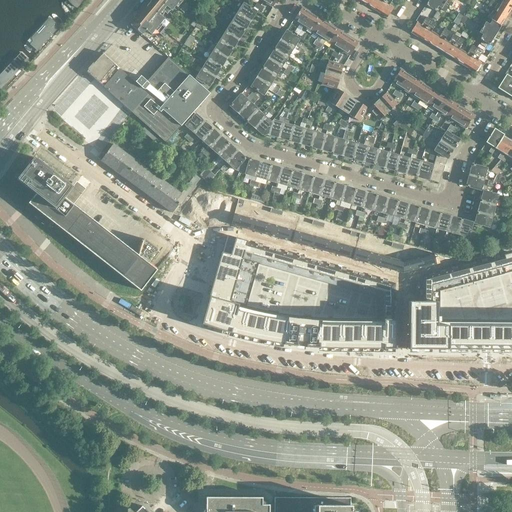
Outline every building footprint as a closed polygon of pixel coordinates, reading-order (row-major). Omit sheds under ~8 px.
[(65,0),(62,3),(72,11),(81,0),(65,0)] [(151,0),(151,1),(162,10),(168,15),(171,10),(179,0),(151,0)] [(372,0),(369,6),(378,12),(384,1),(385,0),(372,0)] [(385,0),(384,1),(378,12),(386,17),(387,17),(394,7),(389,4),(391,0),(385,0)] [(439,0),(428,0),(426,5),(435,11),(438,6),(445,11),(449,6),(439,0)] [(489,4),(488,5),(490,7),(505,16),(511,7),(501,1),(499,5),(495,3),(491,0),(489,4)] [(150,2),(131,25),(142,35),(146,30),(148,32),(151,34),(164,19),(159,14),(162,10),(151,1),(150,1),(150,2)] [(243,2),(236,13),(250,21),(256,11),(253,9),(243,2)] [(184,13),(189,7),(185,4),(180,10),(184,13)] [(485,10),(492,15),(490,19),(491,20),(492,20),(500,25),(505,16),(490,7),(488,5),(485,10)] [(311,13),(301,7),(293,21),(299,24),(294,32),(298,34),(300,31),(303,27),(311,13)] [(234,16),(230,22),(244,31),(250,21),(236,13),(229,8),(226,11),(234,16)] [(312,33),(320,19),(311,13),(303,27),(306,29),(312,33)] [(419,24),(416,23),(411,32),(420,38),(426,28),(431,20),(426,17),(421,24),(419,23),(419,24)] [(36,38),(30,45),(37,50),(58,27),(49,18),(34,34),(36,38)] [(320,19),(312,33),(318,36),(313,44),(316,46),(321,38),(330,25),(320,19)] [(426,28),(420,38),(429,43),(435,33),(431,31),(436,23),(431,20),(426,28)] [(481,20),(478,24),(495,35),(501,26),(500,25),(492,20),(491,20),(489,24),(485,22),(481,20)] [(238,40),(244,31),(230,22),(227,28),(218,23),(216,27),(238,40)] [(475,29),(475,30),(484,36),(481,40),(486,43),(489,44),(495,35),(478,24),(475,29)] [(330,25),(321,38),(316,46),(320,48),(325,41),(331,44),(339,31),(330,25)] [(159,33),(163,36),(168,30),(164,27),(159,33)] [(232,50),(238,40),(216,27),(214,30),(222,36),(218,41),(232,50)] [(435,33),(429,43),(438,49),(445,39),(449,32),(444,28),(440,36),(435,33)] [(286,31),(281,40),(294,48),(302,53),(304,50),(296,45),(300,38),(286,29),(285,30),(286,31)] [(348,37),(339,31),(331,44),(340,50),(348,37)] [(188,48),(194,38),(189,35),(183,44),(188,48)] [(449,42),(445,39),(438,49),(448,55),(454,45),(458,37),(455,35),(454,35),(449,42)] [(358,43),(348,37),(340,50),(347,55),(350,56),(358,43)] [(454,45),(448,55),(457,61),(463,50),(459,48),(464,40),(458,37),(454,45)] [(281,40),(275,49),(288,58),(291,52),(299,57),(302,53),(294,48),(281,40)] [(205,45),(213,51),(226,59),(232,50),(218,41),(215,46),(208,41),(205,45)] [(472,56),(466,66),(474,72),(475,72),(481,63),(479,61),(480,61),(477,59),(482,52),(485,47),(487,48),(489,45),(482,41),(472,56)] [(210,54),(207,60),(220,69),(226,59),(213,51),(205,45),(203,49),(210,54)] [(463,50),(457,61),(466,66),(472,56),(477,49),(472,46),(467,53),(463,50)] [(275,49),(269,59),(282,67),(286,69),(290,72),(292,68),(284,64),(288,58),(275,49)] [(20,53),(0,74),(0,89),(19,69),(18,68),(22,65),(23,65),(28,60),(20,53)] [(103,53),(87,72),(99,82),(130,111),(146,93),(141,88),(103,53)] [(146,93),(130,111),(132,113),(156,135),(165,143),(193,112),(209,94),(206,91),(168,57),(141,88),(146,93)] [(269,59),(263,68),(276,77),(282,67),(269,59)] [(196,60),(193,64),(214,78),(215,78),(216,76),(220,69),(207,60),(204,65),(196,60)] [(328,60),(325,73),(340,77),(343,67),(341,66),(342,64),(328,60)] [(190,68),(198,73),(195,79),(208,88),(214,78),(201,69),(193,64),(190,68)] [(273,82),(276,77),(263,68),(257,78),(270,87),(278,91),(280,87),(272,82),(273,82)] [(392,83),(394,85),(401,89),(409,76),(400,70),(392,83)] [(340,77),(325,73),(321,85),(336,90),(336,88),(340,77)] [(511,85),(511,77),(506,74),(497,88),(507,94),(511,85)] [(135,82),(141,87),(146,81),(140,76),(135,82)] [(409,76),(401,89),(411,95),(418,81),(416,79),(409,76)] [(257,78),(251,87),(253,88),(252,89),(264,96),(267,90),(279,97),(281,94),(278,91),(270,87),(257,78)] [(418,81),(411,95),(420,101),(428,87),(418,81)] [(428,87),(420,101),(429,106),(437,93),(428,87)] [(328,102),(339,108),(347,95),(337,89),(336,90),(328,102)] [(301,90),(297,98),(303,101),(305,97),(307,93),(301,90)] [(240,94),(230,106),(239,114),(255,95),(251,92),(248,96),(247,95),(245,97),(243,95),(242,96),(240,94)] [(386,93),(377,101),(388,112),(397,104),(388,93),(387,94),(386,93)] [(437,93),(429,106),(434,110),(429,118),(433,120),(436,116),(438,112),(446,99),(437,93)] [(255,95),(239,114),(247,121),(257,109),(258,108),(253,104),(258,98),(255,95)] [(347,95),(339,108),(349,115),(357,101),(347,95)] [(446,99),(438,112),(433,120),(437,123),(442,115),(447,118),(455,104),(446,99)] [(357,101),(349,115),(360,122),(367,109),(368,108),(357,101)] [(368,109),(367,109),(378,121),(388,112),(377,101),(368,109)] [(455,104),(447,118),(457,124),(464,110),(455,104)] [(257,109),(247,121),(255,128),(266,116),(272,110),(268,107),(265,110),(262,113),(257,109)] [(271,121),(268,134),(277,137),(281,122),(283,118),(288,111),(288,110),(284,109),(279,116),(280,117),(278,121),(273,119),(271,121)] [(266,116),(255,128),(263,135),(266,134),(268,134),(271,121),(269,119),(275,112),(272,110),(266,116)] [(464,110),(457,124),(465,129),(474,116),(464,110)] [(193,133),(203,121),(195,113),(184,125),(193,133)] [(305,119),(302,118),(300,127),(292,125),(287,140),(298,143),(302,128),(305,119)] [(309,130),(311,121),(305,119),(302,128),(298,143),(309,146),(313,131),(309,130)] [(203,121),(193,133),(201,140),(212,128),(203,121)] [(292,125),(287,124),(281,122),(277,137),(287,140),(292,125)] [(413,132),(403,123),(400,126),(409,136),(413,132)] [(313,131),(309,146),(320,149),(324,134),(327,125),(324,124),(321,133),(313,131)] [(156,135),(145,125),(141,129),(153,139),(156,135)] [(324,134),(320,149),(321,149),(330,152),(335,137),(330,135),(326,134),(327,131),(331,132),(332,127),(327,125),(324,134)] [(212,128),(201,140),(206,145),(200,153),(202,155),(209,148),(220,136),(212,128)] [(494,129),(486,142),(487,144),(492,146),(488,152),(492,154),(495,149),(503,135),(504,135),(494,129)] [(335,137),(330,152),(341,155),(345,140),(347,136),(348,131),(345,130),(342,139),(335,137)] [(446,130),(440,141),(453,149),(459,140),(457,138),(457,137),(446,130)] [(511,140),(503,135),(495,149),(500,153),(497,158),(501,160),(511,141),(511,140)] [(220,136),(209,148),(210,148),(218,155),(229,143),(220,136)] [(356,143),(352,158),(363,161),(367,146),(368,142),(369,137),(366,136),(364,145),(356,143)] [(345,140),(341,155),(352,158),(356,143),(347,140),(345,140)] [(433,151),(437,153),(447,159),(447,158),(453,149),(440,141),(433,151)] [(511,141),(501,160),(504,162),(507,157),(511,160),(511,141)] [(229,143),(218,155),(226,163),(237,151),(229,143)] [(113,144),(101,161),(125,178),(137,161),(113,144)] [(367,146),(363,161),(373,164),(378,149),(372,147),(367,146)] [(399,155),(395,170),(406,173),(412,150),(409,148),(406,157),(399,155)] [(378,149),(373,164),(384,167),(388,152),(378,149)] [(412,150),(406,173),(416,176),(421,161),(414,159),(417,151),(412,150)] [(235,171),(243,161),(245,160),(245,159),(245,158),(237,151),(226,163),(220,170),(223,172),(229,165),(235,171)] [(388,152),(384,167),(395,170),(399,155),(388,152)] [(436,156),(434,162),(445,165),(447,159),(437,153),(436,156)] [(185,170),(188,167),(177,156),(174,160),(185,170)] [(72,187),(34,158),(17,179),(35,194),(29,203),(140,291),(156,270),(141,258),(143,255),(145,256),(157,252),(158,251),(158,250),(158,249),(146,240),(145,240),(145,239),(144,239),(143,239),(143,240),(142,243),(138,255),(73,204),(81,194),(72,187)] [(255,177),(259,162),(249,159),(248,160),(247,163),(244,174),(255,177)] [(137,161),(125,178),(148,195),(160,179),(137,161)] [(244,174),(247,163),(243,161),(235,171),(244,174)] [(421,161),(416,176),(427,180),(431,164),(430,164),(430,163),(421,161)] [(259,162),(255,177),(256,178),(265,180),(270,165),(259,162)] [(434,162),(433,168),(443,171),(445,165),(434,162)] [(472,164),(469,174),(484,179),(487,168),(475,164),(475,165),(472,164)] [(276,183),(280,168),(270,165),(265,180),(276,183)] [(206,168),(200,175),(199,175),(208,183),(215,176),(206,168)] [(280,168),(276,183),(277,183),(287,186),(291,171),(280,168)] [(433,168),(431,174),(441,177),(443,171),(433,168)] [(291,171),(287,186),(298,189),(302,174),(291,171)] [(302,174),(298,189),(308,192),(313,177),(302,174)] [(431,174),(429,180),(439,183),(441,177),(431,174)] [(484,179),(469,174),(466,186),(481,190),(484,179)] [(313,177),(308,192),(319,195),(323,180),(313,177)] [(180,194),(160,179),(148,195),(172,213),(179,203),(175,200),(178,197),(180,194)] [(323,180),(319,195),(330,199),(334,183),(323,180)] [(334,183),(330,199),(337,200),(334,209),(338,210),(340,202),(345,186),(334,183)] [(345,186),(340,202),(341,202),(351,205),(355,189),(345,186)] [(355,189),(351,205),(362,208),(366,192),(355,189)] [(485,191),(481,202),(495,206),(499,194),(497,194),(485,191)] [(366,192),(362,208),(372,211),(377,195),(366,192)] [(377,195),(372,211),(383,214),(387,199),(377,195)] [(387,199),(383,214),(394,217),(398,202),(387,199)] [(398,202),(394,217),(404,220),(409,205),(398,202)] [(481,202),(478,213),(492,218),(495,206),(481,202)] [(409,205),(404,220),(415,223),(419,208),(416,207),(409,205)] [(419,208),(415,223),(426,226),(430,211),(419,208)] [(430,211),(426,226),(436,229),(441,214),(430,211)] [(477,224),(477,225),(489,228),(492,218),(478,213),(474,223),(477,224)] [(234,214),(231,225),(250,230),(253,219),(234,214)] [(447,232),(451,217),(441,214),(436,229),(442,230),(439,239),(445,241),(446,236),(447,232)] [(451,217),(447,232),(458,235),(462,220),(451,217)] [(253,219),(250,230),(269,236),(272,225),(253,219)] [(462,220),(458,235),(469,238),(471,230),(472,225),(471,225),(472,223),(462,220)] [(272,225),(269,236),(288,241),(291,230),(272,225)] [(387,237),(389,229),(380,226),(378,235),(387,237)] [(294,231),(291,242),(311,247),(314,236),(294,231)] [(206,305),(201,324),(212,328),(220,331),(229,333),(240,336),(250,339),(261,341),(272,343),(283,345),(284,345),(296,346),(297,342),(305,343),(305,347),(314,348),(317,348),(318,348),(329,349),(340,349),(383,349),(393,349),(395,350),(395,320),(394,320),(387,319),(383,319),(376,319),(351,319),(330,319),(323,318),(316,318),(309,317),(303,317),(303,318),(299,318),(299,316),(292,315),(285,314),(278,313),(271,312),(264,311),(257,309),(246,306),(237,304),(230,302),(233,291),(236,292),(246,258),(247,254),(251,243),(247,242),(247,241),(227,235),(226,236),(222,252),(221,252),(215,274),(212,285),(211,286),(209,295),(209,296),(208,298),(206,305)] [(314,236),(311,247),(330,253),(333,242),(314,236)] [(333,242),(330,253),(349,258),(352,247),(333,242)] [(251,243),(247,254),(250,255),(249,259),(258,261),(260,257),(271,261),(272,257),(274,250),(253,244),(251,243)] [(355,248),(352,259),(371,265),(374,254),(355,248)] [(272,257),(271,261),(292,266),(293,262),(295,255),(291,254),(287,253),(274,250),(272,257)] [(433,253),(413,259),(416,270),(436,265),(439,264),(438,257),(434,258),(433,253)] [(498,256),(489,259),(491,266),(492,270),(511,264),(511,256),(511,253),(506,254),(498,256)] [(374,254),(371,265),(390,270),(393,259),(374,254)] [(293,262),(292,266),(313,272),(314,268),(316,261),(304,258),(304,257),(299,256),(299,257),(295,255),(293,262)] [(393,259),(390,270),(402,273),(416,270),(413,259),(402,261),(393,259)] [(473,263),(469,264),(470,271),(472,275),(492,270),(491,266),(489,259),(481,261),(473,263)] [(314,268),(313,272),(334,278),(335,274),(337,267),(316,261),(314,268)] [(456,267),(448,270),(450,277),(451,281),(472,275),(470,271),(469,264),(464,265),(456,267)] [(335,274),(334,278),(355,284),(356,280),(358,273),(337,267),(335,274)] [(432,274),(428,275),(430,282),(431,287),(432,286),(451,281),(450,277),(448,270),(439,272),(432,274)] [(356,280),(355,284),(375,290),(377,286),(379,279),(358,273),(356,280)] [(428,275),(420,277),(420,295),(420,298),(426,298),(426,302),(431,302),(431,287),(430,282),(428,275)] [(377,286),(375,290),(383,292),(383,297),(387,297),(394,297),(395,284),(379,279),(377,286)] [(387,297),(383,297),(383,319),(387,319),(394,320),(394,297),(387,297)] [(411,302),(407,302),(407,324),(407,326),(407,329),(407,331),(407,338),(407,340),(407,343),(407,345),(407,348),(407,350),(409,350),(416,350),(423,350),(431,350),(438,350),(445,350),(447,350),(449,350),(456,350),(458,350),(466,350),(467,350),(469,350),(470,350),(477,350),(478,350),(480,350),(485,350),(486,350),(488,350),(490,350),(491,350),(499,350),(501,350),(509,350),(510,350),(511,350),(511,320),(439,320),(438,320),(437,326),(435,326),(435,317),(439,317),(439,302),(431,302),(426,302),(426,298),(420,298),(420,302),(411,302)] [(152,342),(159,346),(161,341),(154,337),(152,342)] [(464,382),(464,369),(434,368),(434,381),(464,382)] [(269,511),(270,503),(262,503),(262,496),(206,495),(205,511),(269,511)]
